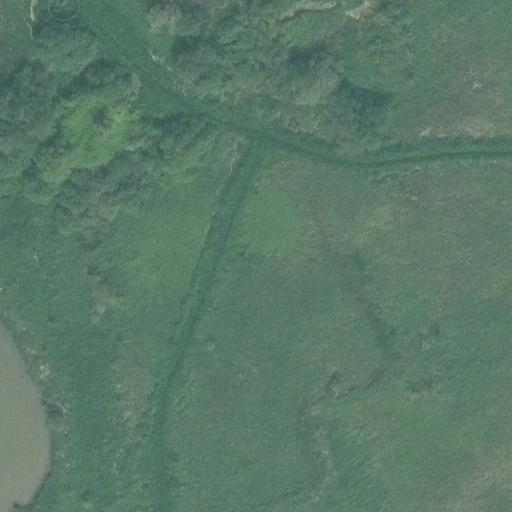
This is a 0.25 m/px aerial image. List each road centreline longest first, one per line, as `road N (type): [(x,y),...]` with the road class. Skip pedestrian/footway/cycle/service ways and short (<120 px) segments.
road 1 (track): [(262,130),(172,396),(180,511)]
road 2 (track): [(511,149),(337,155),(262,130)]
road 3 (track): [(262,130),(167,82),(69,0)]
